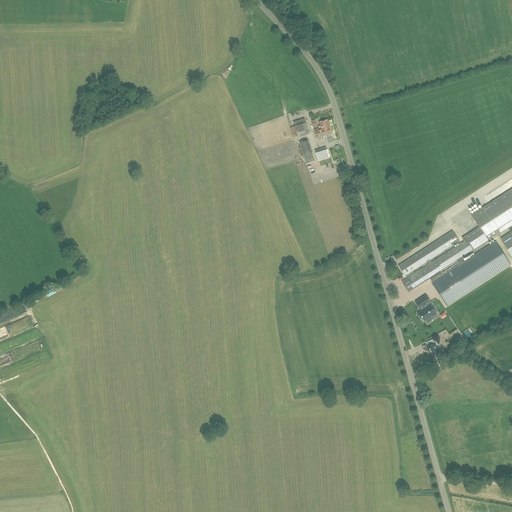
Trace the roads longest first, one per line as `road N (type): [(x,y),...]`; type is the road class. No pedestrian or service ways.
road 1 (secondary): [(448,511),(334,104),(317,69),(254,0)]
road 2 (unknown): [(403,298),(391,265),(511,177)]
